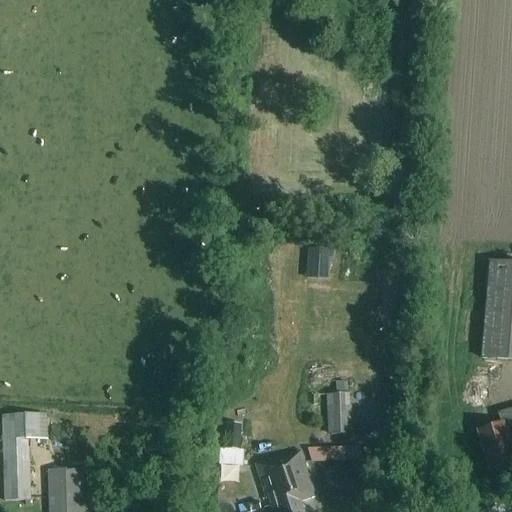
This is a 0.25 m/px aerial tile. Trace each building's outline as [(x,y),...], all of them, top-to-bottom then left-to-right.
[(304,280),(327,282),(328,252),(306,251),(304,280)] [(511,265),(490,264),(481,359),(511,361),(511,265)] [(350,436),(349,396),(324,397),(326,437),(350,436)] [(511,447),(511,410),(498,415),(501,425),(477,433),(489,471),(511,463),(511,457),(509,449),(511,447)] [(45,415),(2,417),(4,502),(30,501),(28,441),(46,441),(45,415)] [(222,452),(237,453),(239,426),(224,425),(222,452)] [(181,433),(157,432),(157,450),(180,451),(181,433)] [(300,452),(255,466),(266,500),(267,500),(271,511),(302,511),(300,503),(315,499),(300,452)] [(82,511),(81,470),(48,471),(48,511),(82,511)] [(249,511),(256,511),(260,511),(257,501),(247,505),(248,507),(249,511)]
